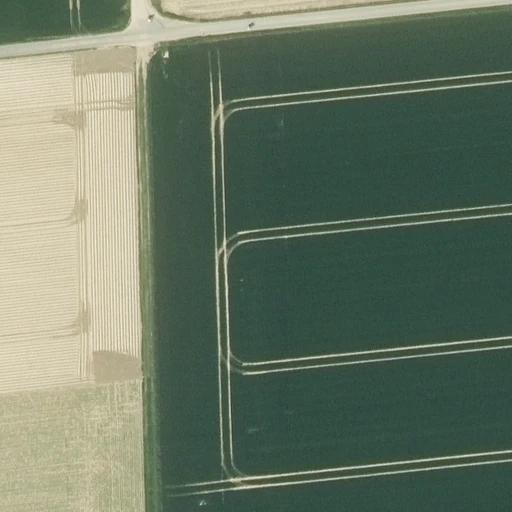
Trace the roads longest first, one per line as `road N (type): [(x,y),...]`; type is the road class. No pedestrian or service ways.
road 1 (track): [(152,511),(139,38)]
road 2 (track): [(511,2),(139,38)]
road 3 (track): [(139,38),(0,53)]
